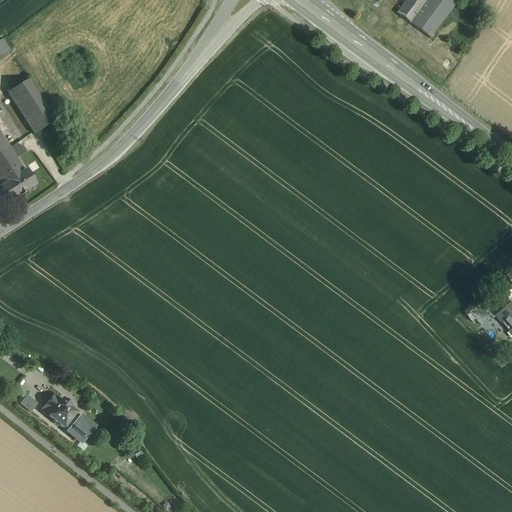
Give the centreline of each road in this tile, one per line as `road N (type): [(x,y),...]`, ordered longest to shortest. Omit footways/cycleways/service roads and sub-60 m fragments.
road 1 (tertiary): [(0,234),(131,136),(246,0)]
road 2 (primary): [(322,14),(511,160)]
